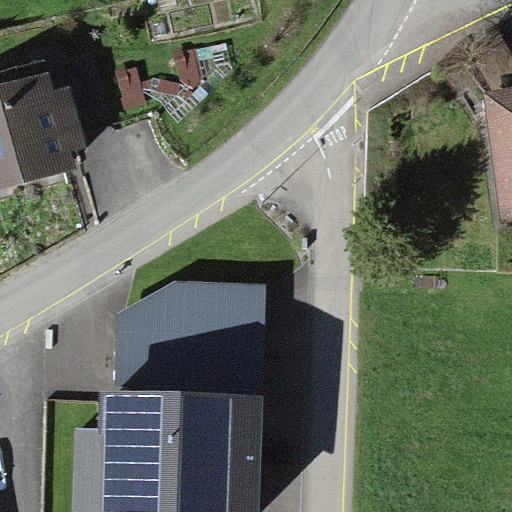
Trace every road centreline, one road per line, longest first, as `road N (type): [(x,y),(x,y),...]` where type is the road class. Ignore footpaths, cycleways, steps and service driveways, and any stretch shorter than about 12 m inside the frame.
road 1 (residential): [(322,511),(333,184),(292,113)]
road 2 (tertiary): [(292,113),(135,238),(0,314)]
road 3 (tertiary): [(385,0),(351,57),(292,113)]
